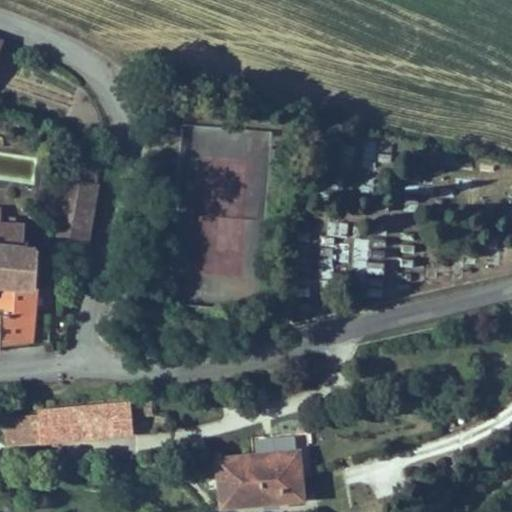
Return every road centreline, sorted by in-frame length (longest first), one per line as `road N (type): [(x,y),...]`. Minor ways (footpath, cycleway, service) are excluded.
road 1 (unclassified): [(511,286),(254,355),(198,365),(84,363)]
road 2 (residential): [(84,363),(123,172),(122,125),(109,85),(85,62),(0,21)]
